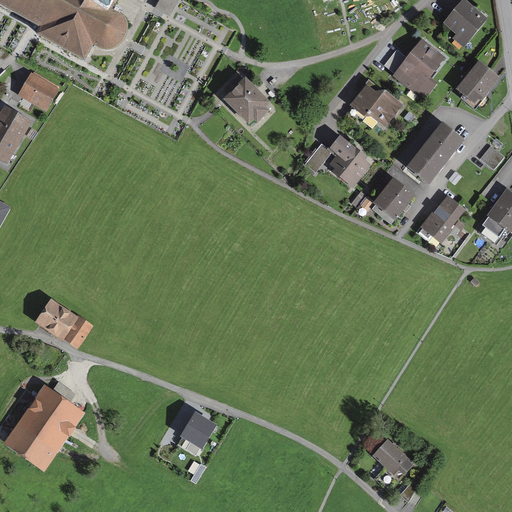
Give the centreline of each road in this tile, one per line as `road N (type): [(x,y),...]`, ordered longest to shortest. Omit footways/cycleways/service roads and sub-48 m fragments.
road 1 (residential): [(0,329),(139,373),(307,442),(395,511)]
road 2 (residential): [(427,0),(394,28),(318,135)]
